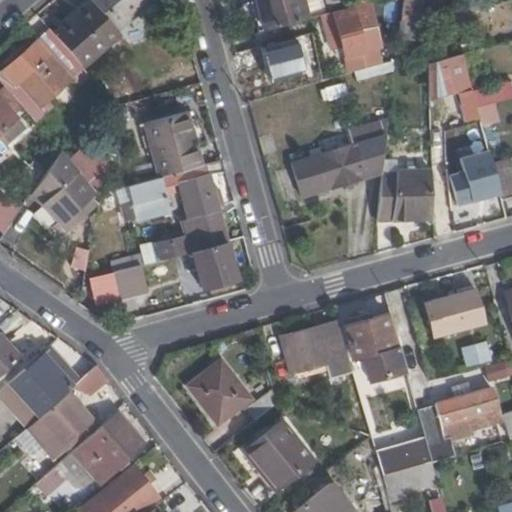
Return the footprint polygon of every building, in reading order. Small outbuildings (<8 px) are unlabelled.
[(87,0),(90,2),(115,31),(148,2),(146,0),(87,0)] [(255,0),(264,30),(307,18),(306,14),(301,0),(255,0)] [(324,9),(321,0),(301,0),(306,14),(324,9)] [(80,67),(118,34),(115,31),(90,2),(52,35),(80,67)] [(378,27),(372,9),(334,20),(337,32),(327,35),(331,48),(340,45),(344,59),(377,49),(371,29),(378,27)] [(37,108),(82,69),(80,67),(52,35),(47,30),(0,72),(14,88),(17,85),(37,108)] [(448,82),(468,76),(462,54),(427,63),(428,99),(451,93),(448,82)] [(511,90),(509,80),(472,90),(476,108),(478,108),(488,105),(511,98),(511,90)] [(344,83),(320,88),(323,101),(347,96),(344,83)] [(0,131),(15,118),(0,100),(0,131)] [(141,126),(155,177),(199,166),(185,114),(141,126)] [(304,197),(382,174),(388,124),(347,136),(350,147),(293,163),(304,197)] [(74,174),(79,171),(59,148),(30,191),(56,221),(49,227),(60,240),(67,234),(64,231),(82,215),(76,208),(91,194),(74,174)] [(81,148),(73,157),(91,174),(99,165),(81,148)] [(511,196),(511,176),(507,159),(491,163),(501,199),(511,196)] [(207,176),(205,164),(199,166),(155,177),(126,185),(132,206),(166,197),(164,187),(176,184),(195,251),(226,242),(228,242),(210,174),(207,176)] [(388,173),(389,220),(432,217),(430,170),(388,173)] [(389,220),(388,173),(382,174),(377,221),(389,220)] [(0,215),(7,223),(16,210),(0,191),(0,215)] [(237,281),(226,242),(195,251),(191,252),(202,291),(237,281)] [(149,294),(141,266),(95,278),(101,300),(117,296),(120,302),(149,294)] [(474,291),(424,305),(433,337),(483,323),(474,291)] [(368,382),(405,372),(389,314),(344,327),(353,359),(361,357),(368,382)] [(329,379),(352,373),(339,326),(328,330),(327,326),(285,337),(295,372),(325,364),(329,379)] [(0,371),(16,357),(0,339),(0,371)] [(465,367),(491,361),(486,341),(460,347),(465,367)] [(36,364),(32,360),(7,382),(38,416),(71,386),(78,381),(51,350),(36,364)] [(484,365),(487,383),(511,377),(511,368),(510,360),(484,365)] [(218,362),(188,387),(217,423),(248,399),(218,362)] [(71,386),(90,394),(106,381),(94,366),(78,381),(71,386)] [(444,443),(449,442),(472,435),(471,430),(501,422),(492,388),(434,405),(435,407),(444,443)] [(242,412),(251,423),(274,405),(274,403),(270,390),(242,412)] [(42,436),(62,458),(70,450),(72,448),(68,444),(93,421),(69,394),(40,420),(49,429),(42,436)] [(444,443),(435,407),(418,412),(425,436),(432,461),(453,455),(449,442),(444,443)] [(511,412),(502,418),(511,437),(511,412)] [(91,437),(88,434),(72,448),(70,450),(96,479),(114,464),(116,466),(143,444),(117,415),(91,437)] [(279,422),(242,452),(273,490),(310,461),(279,422)] [(432,461),(425,436),(375,450),(382,475),(432,461)] [(96,479),(70,450),(62,458),(57,462),(66,472),(82,490),(96,479)] [(66,472),(57,462),(39,479),(48,489),(66,472)] [(143,478),(133,466),(113,481),(131,505),(135,511),(139,511),(158,498),(148,484),(143,478)] [(155,479),(149,473),(143,478),(148,484),(155,479)] [(113,481),(76,509),(78,511),(122,511),(131,505),(113,481)] [(354,511),(330,481),(291,511),(354,511)] [(77,487),(49,498),(54,511),(82,500),(77,487)]
